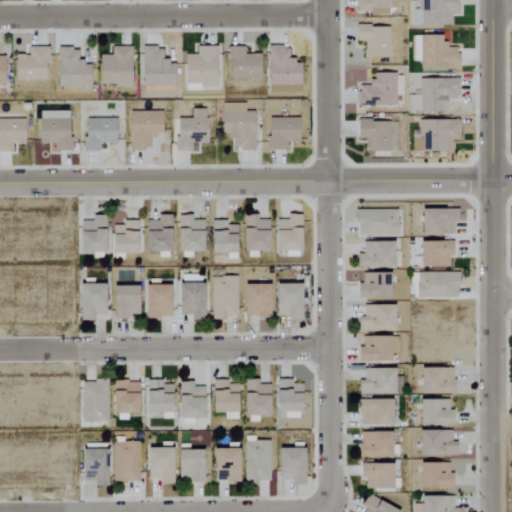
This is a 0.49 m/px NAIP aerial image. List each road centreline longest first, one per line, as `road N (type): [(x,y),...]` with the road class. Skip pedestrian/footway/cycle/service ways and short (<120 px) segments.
road 1 (residential): [(325,0),(329,495),(317,510)]
road 2 (residential): [(0,187),(492,185)]
road 3 (residential): [(0,351),(328,351)]
road 4 (residential): [(326,17),(0,18)]
road 5 (tertiary): [(491,511),(492,185)]
road 6 (residential): [(0,511),(317,510)]
road 7 (tertiary): [(492,185),(493,0)]
